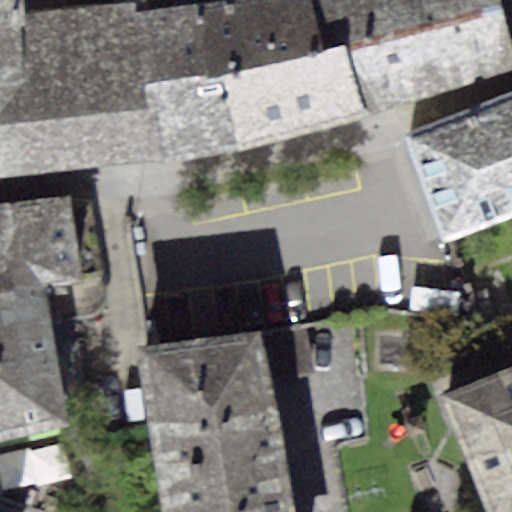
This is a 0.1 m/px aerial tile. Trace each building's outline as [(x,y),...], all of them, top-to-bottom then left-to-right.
[(125,0),(27,11),(0,14),(0,179),(164,164),(135,12),(131,0),(125,0)] [(0,0),(0,14),(27,11),(26,7),(25,0),(0,0)] [(354,122),(314,0),(238,0),(195,8),(211,84),(225,81),(242,152),(354,122)] [(511,70),(511,45),(498,0),(314,0),(354,122),(511,70)] [(195,8),(135,12),(164,164),(242,152),(225,81),(211,84),(195,8)] [(511,94),(404,137),(446,243),(511,216),(511,94)] [(23,202),(0,205),(0,444),(71,430),(41,288),(81,280),(69,195),(23,202)] [(293,511),(260,330),(135,353),(164,511),(293,511)] [(511,511),(511,369),(443,398),(490,511),(511,511)]
